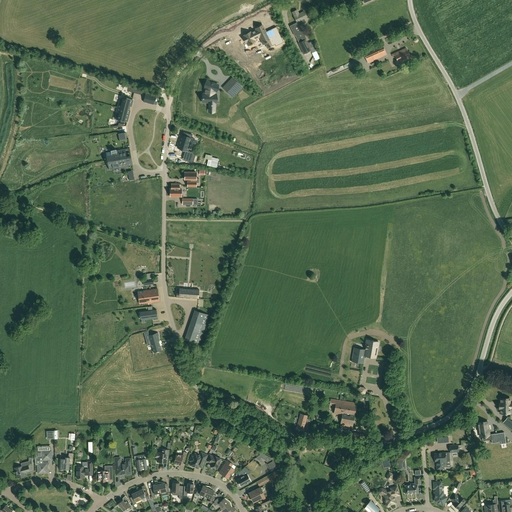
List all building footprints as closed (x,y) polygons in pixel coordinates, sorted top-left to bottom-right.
[(295,36),(299,43),(298,43),(304,54),(311,50),(306,40),(307,39),(300,25),(306,22),(304,19),(307,18),(304,11),(299,14),(297,10),(292,12),(294,16),(297,22),(290,26),(295,36)] [(272,46),(269,39),(265,32),(262,25),(255,28),(256,30),(251,32),(244,35),(245,35),(244,36),(246,41),(247,41),(249,44),(255,41),(254,39),(259,36),(263,44),(265,43),(267,48),(272,46)] [(382,44),(371,49),(370,47),(363,50),(364,52),(363,52),(368,63),(387,55),(382,44)] [(411,58),(406,48),(394,53),(399,63),(411,58)] [(229,76),(220,86),(226,91),(235,82),(229,76)] [(206,88),(205,94),(203,94),(203,102),(216,102),(216,94),(214,94),(215,90),(216,91),(218,84),(206,81),(204,88),(206,88)] [(120,97),(117,107),(128,110),(129,106),(131,106),(132,100),(120,97)] [(116,112),(114,118),(127,121),(130,111),(128,110),(117,107),(117,108),(116,112)] [(118,134),(120,141),(127,140),(125,132),(118,134)] [(182,135),(178,148),(188,151),(192,138),(182,135)] [(125,154),(124,149),(125,149),(116,150),(116,149),(111,150),(111,151),(106,152),(106,153),(108,160),(131,156),(130,153),(125,154)] [(113,168),(132,164),(131,156),(108,160),(108,165),(113,164),(113,168)] [(185,179),(188,179),(191,179),(191,182),(188,182),(187,186),(196,186),(196,183),(199,183),(199,178),(196,178),(196,172),(185,172),(185,179)] [(181,196),(181,189),(179,189),(179,184),(172,184),(172,189),(170,189),(170,196),(181,196)] [(175,283),(175,292),(190,293),(189,296),(197,297),(199,282),(191,281),(190,284),(175,283)] [(159,301),(157,289),(138,291),(140,304),(159,301)] [(157,317),(156,310),(139,312),(140,312),(141,319),(140,319),(141,319),(157,317)] [(195,310),(192,320),(206,325),(209,315),(195,310)] [(159,336),(158,332),(148,335),(153,352),(161,350),(159,341),(160,341),(158,336),(159,336)] [(187,334),(185,340),(196,344),(199,345),(200,343),(201,339),(187,334)] [(365,356),(368,357),(375,358),(378,342),(367,340),(365,349),(359,348),(359,350),(354,349),(353,359),(352,358),(351,361),(363,364),(364,358),(364,356),(365,356)] [(510,398),(500,398),(500,413),(510,413),(510,408),(511,408),(511,403),(510,403),(510,398)] [(342,415),(342,417),(344,418),(346,407),(344,407),(345,401),(331,399),(330,404),(335,405),(334,413),(342,415)] [(356,403),(345,401),(344,407),(346,407),(344,418),(342,417),(341,425),(352,427),(356,403)] [(296,429),(303,430),(306,420),(309,421),(311,417),(300,414),(296,429)] [(503,422),(509,427),(511,423),(506,419),(503,422)] [(504,432),(503,432),(503,433),(495,434),(495,433),(489,434),(487,421),(478,423),(480,437),(488,436),(488,438),(491,437),(492,443),(501,442),(501,444),(506,443),(504,432)] [(164,462),(167,463),(169,450),(162,449),(161,453),(158,452),(158,453),(154,452),(154,457),(157,457),(157,462),(159,462),(159,463),(164,463),(164,462)] [(38,465),(38,473),(47,472),(47,464),(49,462),(49,460),(51,459),(51,450),(35,451),(35,457),(35,465),(38,465)] [(182,459),(185,460),(187,453),(184,452),(183,455),(176,454),(174,464),(180,465),(182,459)] [(202,468),(207,455),(201,452),(200,456),(195,454),(194,457),(192,456),(190,461),(192,461),(190,465),(191,465),(190,466),(195,468),(195,467),(198,468),(198,466),(202,468)] [(72,464),(73,453),(69,453),(68,457),(65,457),(65,459),(60,458),(59,462),(58,462),(57,467),(59,467),(59,469),(63,469),(63,468),(64,468),(64,469),(69,470),(69,463),(72,464)] [(449,453),(445,453),(434,453),(435,461),(436,461),(437,469),(444,469),(444,467),(446,467),(450,466),(449,453)] [(137,467),(138,470),(147,469),(147,465),(148,465),(147,454),(140,456),(140,459),(136,459),(136,460),(135,460),(136,467),(137,467)] [(210,466),(217,469),(221,459),(214,456),(209,455),(207,461),(211,463),(210,466)] [(130,463),(120,463),(120,457),(115,458),(116,475),(131,474),(130,463)] [(273,460),(272,459),(267,463),(266,463),(271,471),(277,467),(273,460)] [(228,478),(234,469),(231,467),(233,464),(227,460),(219,472),(228,478)] [(87,461),(87,468),(84,468),(84,466),(76,467),(77,478),(79,478),(79,479),(82,479),(82,478),(84,478),(84,475),(92,475),(92,461),(87,461)] [(23,477),(23,476),(25,476),(24,472),(25,472),(26,472),(29,471),(28,465),(22,467),(22,466),(15,468),(17,478),(19,477),(20,478),(23,477)] [(109,474),(113,474),(112,466),(105,466),(105,471),(101,471),(97,472),(97,480),(101,480),(101,481),(105,481),(105,480),(109,480),(109,474)] [(240,478),(237,480),(239,483),(238,484),(239,486),(240,486),(247,482),(248,483),(251,481),(247,473),(250,471),(245,467),(238,473),(240,478)] [(386,476),(386,478),(388,480),(390,480),(392,479),(394,474),(389,471),(386,476)] [(267,476),(257,482),(259,487),(270,480),(267,476)] [(405,494),(418,493),(418,485),(421,484),(420,477),(414,477),(415,483),(410,484),(410,485),(404,485),(405,494)] [(182,499),(182,495),(183,486),(179,485),(179,483),(178,482),(173,480),(172,485),(173,486),(172,491),(178,492),(178,495),(179,495),(179,498),(182,499)] [(160,492),(158,482),(153,484),(154,485),(152,485),(153,488),(150,488),(151,496),(152,496),(152,498),(155,497),(155,494),(160,492)] [(163,482),(158,482),(160,492),(161,496),(170,494),(169,492),(168,485),(165,485),(164,482),(163,483),(163,482)] [(193,487),(194,487),(193,482),(188,483),(187,483),(187,486),(184,486),(183,496),(187,496),(187,492),(193,493),(193,487)] [(435,501),(443,505),(447,497),(443,495),(443,492),(442,492),(441,482),(434,483),(434,488),(436,488),(436,492),(434,492),(435,501)] [(205,496),(209,486),(204,485),(204,486),(203,485),(202,488),(199,487),(195,494),(198,496),(199,494),(205,496)] [(209,486),(205,496),(210,498),(208,502),(212,503),(216,494),(213,493),(214,490),(213,490),(213,489),(209,486)] [(385,497),(386,502),(385,502),(385,503),(385,504),(385,505),(386,506),(387,506),(387,507),(388,507),(389,506),(390,506),(390,505),(391,505),(391,504),(396,503),(394,496),(399,495),(397,486),(391,488),(391,489),(387,490),(382,487),(381,487),(380,488),(379,488),(379,489),(378,489),(378,490),(378,491),(378,492),(378,493),(379,493),(379,494),(380,494),(383,496),(384,497),(385,497)] [(151,499),(146,490),(144,491),(142,488),(141,489),(141,488),(136,489),(141,499),(146,497),(148,501),(151,499)] [(259,488),(254,490),(253,489),(251,489),(252,491),(249,493),(254,502),(263,497),(259,488)] [(132,493),(131,494),(133,496),(130,498),(133,504),(136,503),(135,502),(141,499),(136,489),(132,493)] [(459,497),(455,494),(450,498),(454,502),(452,504),(458,509),(465,501),(460,496),(459,497)] [(498,504),(497,496),(494,496),(495,499),(494,500),(494,504),(484,505),(485,511),(486,511),(497,511),(496,504),(498,504)] [(218,497),(214,501),(213,503),(215,505),(217,503),(221,508),(230,501),(225,498),(224,497),(220,501),(218,497)] [(130,510),(133,507),(127,500),(124,502),(123,499),(122,500),(117,502),(119,506),(120,506),(123,510),(127,507),(130,510)] [(376,511),(380,509),(370,500),(366,505),(372,510),(369,511),(376,511)] [(510,511),(510,509),(511,509),(511,508),(511,504),(511,505),(510,505),(510,504),(505,504),(505,500),(499,501),(499,511),(510,511)] [(232,506),(230,501),(221,508),(224,511),(230,511),(232,511),(230,509),(232,507),(231,506),(232,506)]
